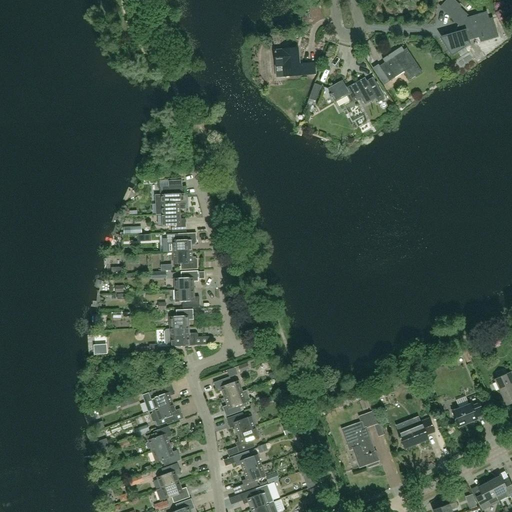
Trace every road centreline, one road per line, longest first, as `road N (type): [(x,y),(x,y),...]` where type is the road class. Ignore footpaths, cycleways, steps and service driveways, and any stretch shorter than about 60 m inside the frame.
road 1 (residential): [(226,352),(197,366),(194,377),(210,436),(216,511)]
road 2 (residential): [(194,175),(226,352)]
road 3 (tertiary): [(401,501),(511,444)]
